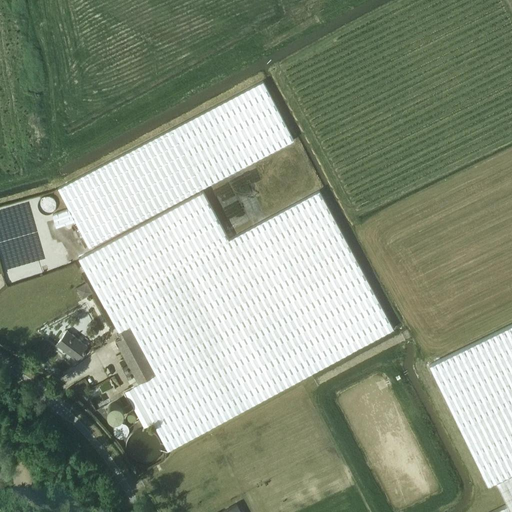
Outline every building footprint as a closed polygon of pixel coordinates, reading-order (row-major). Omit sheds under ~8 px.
[(69,209),(52,215),(56,227),(75,221),(89,247),(256,160),(292,141),(294,140),(263,81),(256,85),(70,182),(63,186),(58,188),(59,190),(66,205),(68,208),(69,209)] [(115,340),(128,364),(122,368),(128,379),(134,376),(138,383),(124,391),(144,427),(152,422),(168,451),(393,329),(319,191),(104,307),(121,337),(115,340)] [(78,287),(84,298),(94,292),(88,282),(78,287)] [(511,511),(511,324),(429,365),(466,440),(488,486),(496,482),(500,491),(507,505),(493,511),(511,511)] [(56,345),(76,360),(79,362),(86,353),(83,351),(87,346),(67,331),(56,345)] [(122,403),(115,413),(126,421),(133,411),(122,403)] [(240,511),(239,509),(236,503),(222,511),(221,511),(240,511)]
